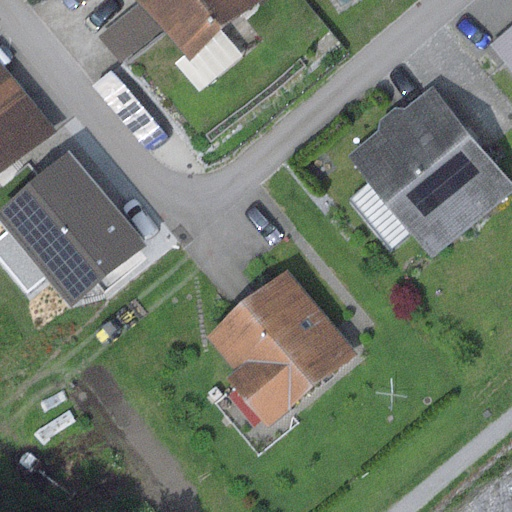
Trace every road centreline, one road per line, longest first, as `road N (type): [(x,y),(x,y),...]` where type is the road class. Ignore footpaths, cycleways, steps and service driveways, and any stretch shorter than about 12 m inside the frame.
road 1 (residential): [(0,6),(147,176),(196,192),(226,184),(444,0)]
road 2 (track): [(403,511),(511,418)]
